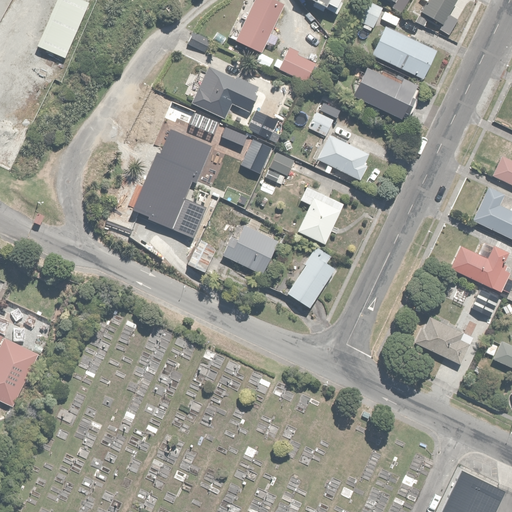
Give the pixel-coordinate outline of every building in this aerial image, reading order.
[(263,52),(285,3),(276,0),(252,0),(235,39),(263,52)] [(314,0),(312,6),(324,12),(326,8),(336,13),(342,0),(314,0)] [(384,6),(370,0),(359,0),(352,17),(363,21),(361,26),(373,31),(384,6)] [(391,0),(394,1),(391,7),(401,13),(408,0),(391,0)] [(457,0),(423,0),(426,1),(420,11),(442,23),(439,30),(449,36),(458,19),(450,14),(457,0)] [(436,48),(384,25),(371,54),(423,77),(436,48)] [(192,31),(187,45),(204,52),(210,38),(192,31)] [(297,52),(288,47),(277,67),(305,81),(314,63),(296,53),(297,52)] [(249,110),(259,88),(208,65),(190,104),(223,119),(230,102),(249,110)] [(402,76),(399,82),(365,66),(352,95),(400,117),(403,110),(406,111),(419,84),(402,76)] [(255,110),(247,129),(276,142),(285,123),(255,110)] [(333,117),(316,111),(309,128),(326,135),(333,117)] [(238,164),(241,159),(227,152),(229,147),(177,124),(163,153),(229,184),(238,164)] [(252,134),(241,159),(238,164),(258,173),(270,146),(267,144),(268,141),(252,134)] [(372,154),(329,135),(318,160),(361,179),(372,154)] [(281,174),(286,176),(294,161),(277,152),(264,177),(276,183),(281,174)] [(492,174),(493,174),(511,184),(511,159),(502,154),(492,174)] [(198,202),(202,194),(183,185),(189,175),(151,156),(137,184),(157,194),(152,204),(169,213),(174,201),(202,214),(206,206),(198,202)] [(511,193),(489,182),(471,219),(511,238),(511,193)] [(296,231),(324,244),(343,202),(306,186),(299,200),(308,204),(296,231)] [(132,217),(122,229),(139,242),(142,238),(150,244),(156,235),(149,230),(156,221),(144,212),(137,221),(132,217)] [(232,245),(227,242),(221,253),(261,274),(282,233),(247,215),(232,245)] [(187,261),(186,263),(205,272),(217,246),(199,238),(198,240),(194,238),(190,247),(194,249),(192,252),(183,248),(179,258),(187,261)] [(448,267),(449,268),(501,292),(511,268),(511,266),(503,263),(509,251),(483,239),(477,252),(459,243),(448,267)] [(326,262),(330,256),(314,246),(286,292),(311,308),(336,268),(326,262)] [(473,315),(465,310),(457,323),(466,328),(473,315)] [(459,337),(462,331),(429,314),(423,328),(421,326),(413,341),(458,364),(469,342),(459,337)] [(511,344),(501,340),(493,358),(511,366),(511,344)] [(39,360),(0,341),(0,402),(16,410),(39,360)]
